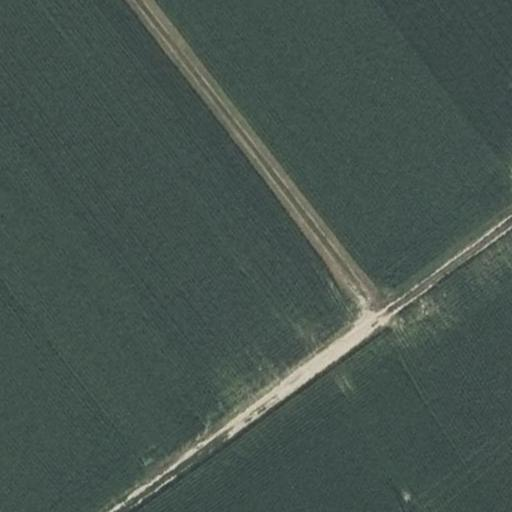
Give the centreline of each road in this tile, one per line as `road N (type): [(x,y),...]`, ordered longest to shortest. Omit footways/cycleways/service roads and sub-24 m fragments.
road 1 (track): [(156,0),(394,309)]
road 2 (track): [(115,511),(394,309)]
road 3 (track): [(394,309),(511,220)]
